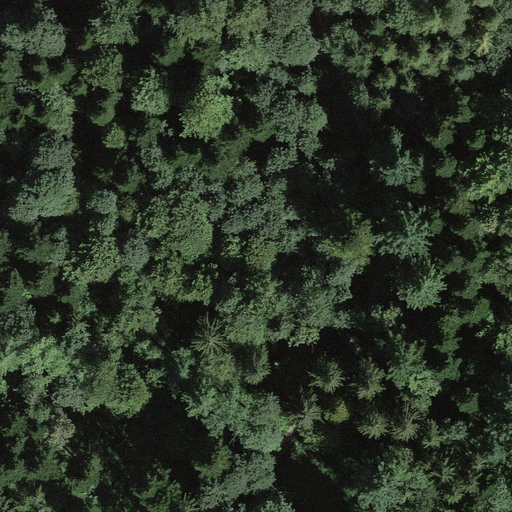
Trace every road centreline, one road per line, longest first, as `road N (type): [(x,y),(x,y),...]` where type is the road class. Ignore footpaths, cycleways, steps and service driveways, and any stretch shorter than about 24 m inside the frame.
road 1 (track): [(214,511),(342,362),(383,274),(377,187),(313,0)]
road 2 (track): [(0,142),(247,215),(511,328)]
